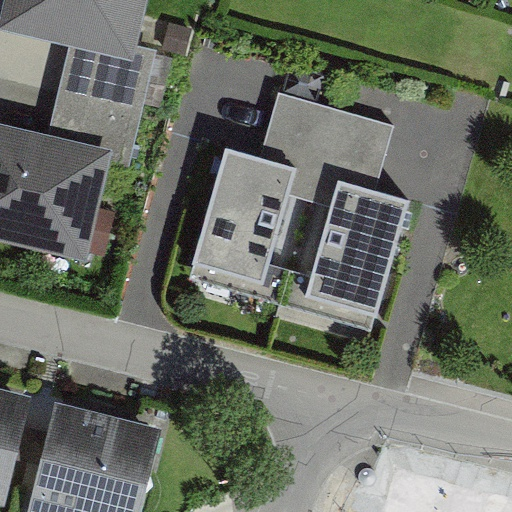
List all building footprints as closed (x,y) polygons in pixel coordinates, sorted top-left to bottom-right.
[(151,0),(9,0),(0,40),(70,56),(135,70),(139,54),(151,0)] [(110,174),(130,179),(157,58),(139,54),(135,70),(70,56),(50,144),(114,159),(110,174)] [(263,151),(229,141),(191,275),(373,326),(411,193),(379,185),(397,122),(281,90),(263,151)] [(50,144),(0,133),(0,250),(88,271),(110,174),(114,159),(50,144)] [(33,394),(0,385),(0,501),(6,503),(33,394)] [(139,511),(163,421),(56,394),(25,511),(139,511)]
